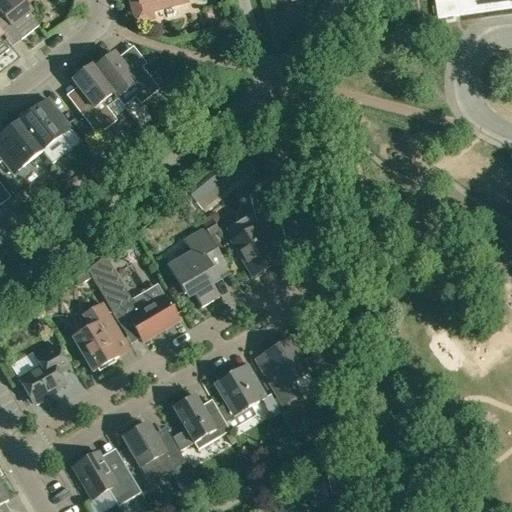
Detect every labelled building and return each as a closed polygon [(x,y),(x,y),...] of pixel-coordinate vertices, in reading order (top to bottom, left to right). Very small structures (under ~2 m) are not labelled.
[(0,0),(0,33),(9,26),(21,41),(38,27),(29,15),(32,12),(26,5),(32,0),(0,0)] [(129,0),(129,1),(135,21),(136,23),(138,23),(152,20),(150,12),(186,3),(185,0),(129,0)] [(511,0),(469,0),(458,2),(456,0),(446,0),(436,1),(439,19),(511,8),(511,0)] [(0,57),(9,50),(0,39),(0,37),(2,36),(0,33),(0,57)] [(92,66),(91,67),(117,100),(128,91),(140,105),(159,91),(142,69),(131,77),(113,54),(94,69),(92,66)] [(117,100),(91,67),(72,81),(89,103),(78,112),(97,137),(116,122),(106,108),(117,100)] [(48,100),(19,123),(42,153),(53,144),(63,156),(81,142),(48,100)] [(0,159),(13,175),(42,153),(19,123),(0,137),(0,159)] [(255,174),(238,153),(188,193),(205,214),(255,174)] [(106,162),(91,173),(99,186),(115,174),(106,162)] [(0,206),(11,198),(0,185),(0,206)] [(268,246),(285,242),(272,190),(249,196),(256,227),(231,242),(252,278),(278,263),(268,246)] [(212,220),(203,226),(209,236),(219,231),(212,220)] [(213,235),(208,238),(204,230),(183,242),(190,254),(167,268),(184,296),(191,292),(201,309),(218,299),(208,281),(227,270),(217,253),(222,250),(213,235)] [(121,330),(131,324),(142,344),(179,322),(157,285),(129,302),(104,261),(87,271),(91,279),(121,330)] [(82,285),(91,279),(86,272),(77,278),(82,285)] [(92,373),(119,357),(129,352),(102,306),(83,317),(91,329),(72,340),(92,373)] [(255,361),(269,383),(283,407),(301,396),(294,384),(309,375),(288,341),(255,361)] [(19,381),(33,405),(66,386),(59,374),(69,368),(56,346),(35,359),(40,368),(19,381)] [(248,365),(213,385),(225,405),(216,410),(224,424),(233,419),(251,408),(261,402),(267,398),(248,365)] [(186,432),(173,440),(181,454),(194,446),(197,452),(229,432),(224,424),(216,410),(213,405),(203,411),(201,407),(194,397),(172,410),(186,432)] [(273,402),(264,407),(271,420),(280,415),(273,402)] [(127,436),(122,439),(140,469),(149,485),(162,477),(185,464),(168,436),(157,443),(153,436),(146,425),(135,432),(127,436)] [(112,477),(102,460),(98,454),(72,469),(92,502),(108,492),(118,508),(141,494),(125,468),(112,477)] [(334,511),(353,511),(341,463),(325,473),(334,511)] [(194,480),(179,489),(184,498),(199,489),(194,480)]
